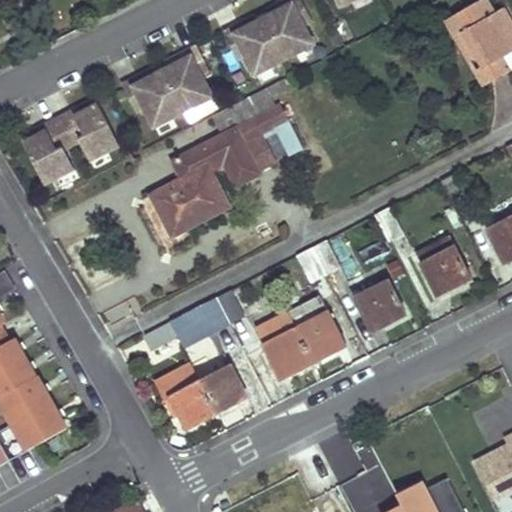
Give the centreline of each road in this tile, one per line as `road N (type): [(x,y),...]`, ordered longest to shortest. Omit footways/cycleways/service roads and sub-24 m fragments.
road 1 (residential): [(168,487),(511,311)]
road 2 (residential): [(143,441),(0,195)]
road 3 (residential): [(0,92),(187,0)]
road 4 (residential): [(143,441),(9,511)]
